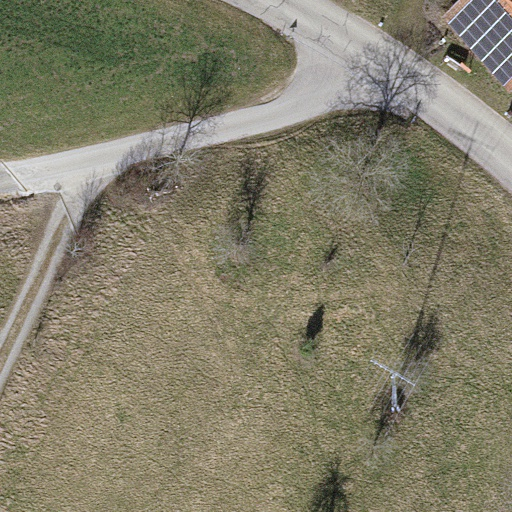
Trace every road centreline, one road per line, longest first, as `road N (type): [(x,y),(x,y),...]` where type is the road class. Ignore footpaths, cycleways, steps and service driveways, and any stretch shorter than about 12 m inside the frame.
road 1 (track): [(378,54),(299,107),(95,164),(0,180)]
road 2 (tertiary): [(271,0),(378,54),(511,155)]
road 3 (track): [(95,164),(0,371)]
